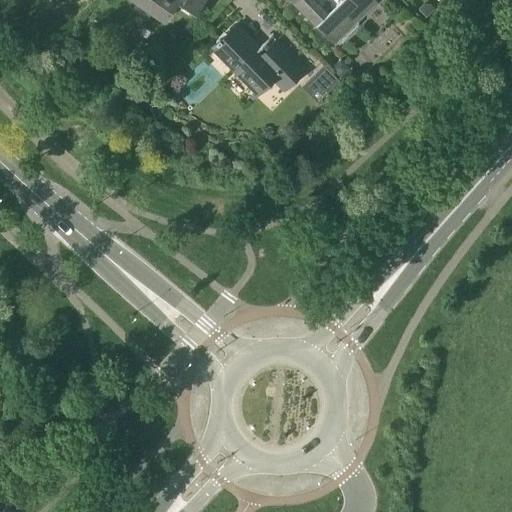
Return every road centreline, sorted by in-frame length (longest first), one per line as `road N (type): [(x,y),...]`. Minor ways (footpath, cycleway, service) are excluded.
road 1 (secondary): [(255,352),(106,257)]
road 2 (secondary): [(106,257),(224,387)]
road 3 (secondary): [(410,259),(511,145)]
road 4 (secondary): [(337,386),(342,364),(410,259)]
road 5 (secondary): [(106,257),(0,161)]
road 6 (secondary): [(410,259),(301,350)]
